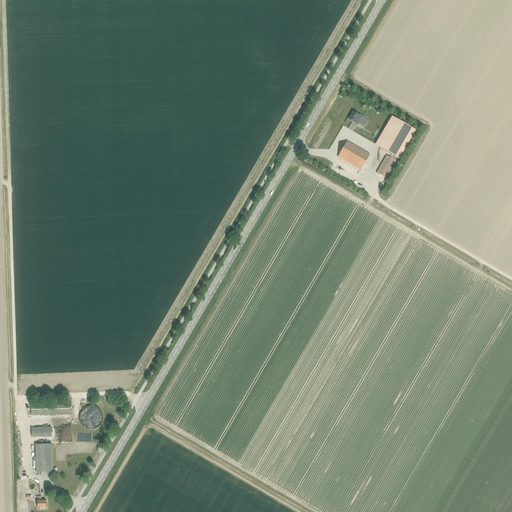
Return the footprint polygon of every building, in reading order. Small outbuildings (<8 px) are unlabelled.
[(353,112),(348,119),(358,125),(360,122),(363,123),(366,118),(360,114),(359,115),(353,112)] [(391,118),(376,144),(399,158),(415,131),(391,118)] [(360,170),(370,155),(347,141),(338,157),(360,170)] [(385,178),(395,161),(386,156),(376,173),(385,178)] [(343,167),(339,172),(346,176),(349,171),(343,167)] [(31,416),(70,415),(70,404),(31,405),(31,416)] [(103,419),(103,418),(103,416),(103,415),(102,414),(102,413),(101,411),(100,410),(100,409),(99,409),(98,408),(97,407),(95,407),(94,406),(93,406),(92,406),(90,406),(89,406),(88,406),(87,407),(85,407),(84,408),(83,409),(82,409),(81,410),(81,411),(80,413),(80,414),(79,415),(79,416),(79,418),(79,419),(79,420),(80,421),(80,423),(81,424),(81,425),(82,426),(83,427),(84,427),(85,428),(87,429),(88,429),(89,429),(90,430),(92,430),(93,429),(94,429),(95,429),(97,428),(98,427),(99,427),(100,426),(100,425),(101,424),(102,423),(102,421),(103,420),(103,419)] [(31,428),(31,437),(51,437),(51,427),(31,428)] [(36,472),(52,471),(52,445),(35,445),(36,472)] [(37,509),(46,508),(46,501),(41,501),(41,497),(37,497),(37,509)]
